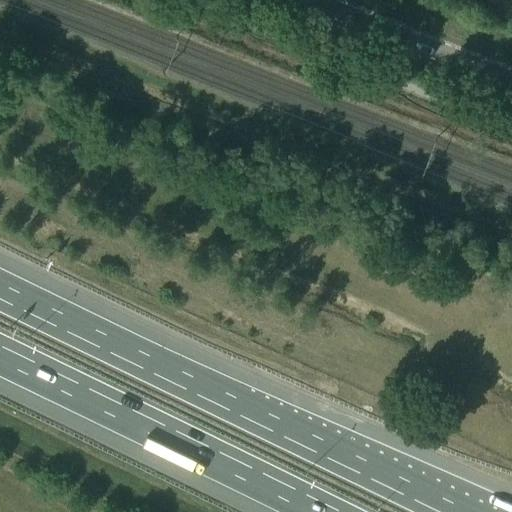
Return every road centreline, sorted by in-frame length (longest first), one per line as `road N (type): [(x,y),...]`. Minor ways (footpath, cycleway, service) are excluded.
road 1 (motorway): [(449,511),(0,292)]
road 2 (motorway): [(0,357),(315,511)]
road 3 (tertiary): [(511,80),(308,0)]
